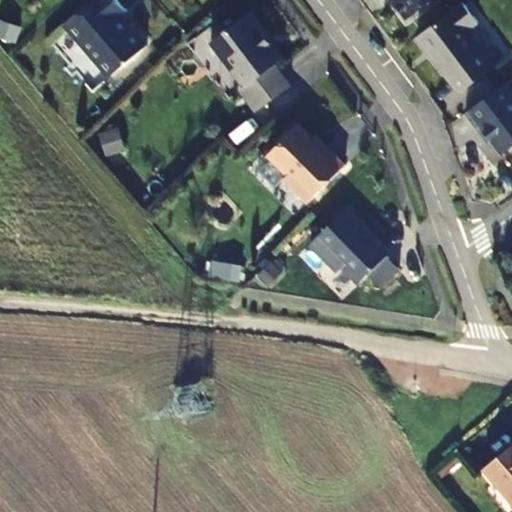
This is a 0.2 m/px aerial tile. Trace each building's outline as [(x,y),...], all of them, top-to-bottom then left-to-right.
[(123,0),(98,0),(71,26),(120,77),(155,43),(127,15),(133,10),(123,0)] [(397,0),(394,2),(407,20),(419,11),(411,0),(397,0)] [(433,0),(411,0),(419,11),(433,0)] [(477,17),(464,0),(458,0),(428,23),(472,78),(495,61),(467,24),(477,17)] [(253,13),(213,43),(246,87),(243,91),(259,112),(293,87),(277,66),(285,60),(274,44),(270,43),(264,36),(268,32),(253,13)] [(472,78),(428,23),(416,31),(458,88),(472,78)] [(511,87),(505,78),(483,93),(511,130),(511,87)] [(511,140),(511,130),(483,93),(464,107),(475,121),(479,118),(501,149),(511,140)] [(288,178),(312,203),(348,167),(327,145),(324,148),(302,125),(271,155),(291,175),(288,178)] [(349,210),(313,245),(357,289),(393,254),(378,239),(376,241),(369,235),(371,232),(349,210)] [(242,282),(244,267),(226,264),(224,280),(242,282)] [(511,451),(490,470),(511,497),(511,451)]
